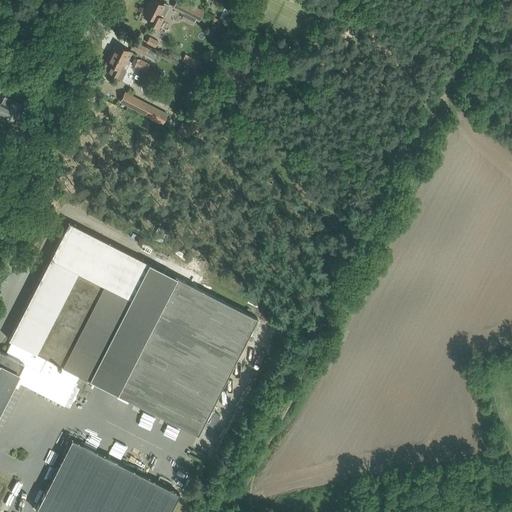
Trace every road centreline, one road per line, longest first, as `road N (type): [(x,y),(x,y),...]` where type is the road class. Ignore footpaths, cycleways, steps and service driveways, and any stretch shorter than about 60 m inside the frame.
road 1 (track): [(218,511),(486,0)]
road 2 (tertiary): [(0,190),(99,0)]
